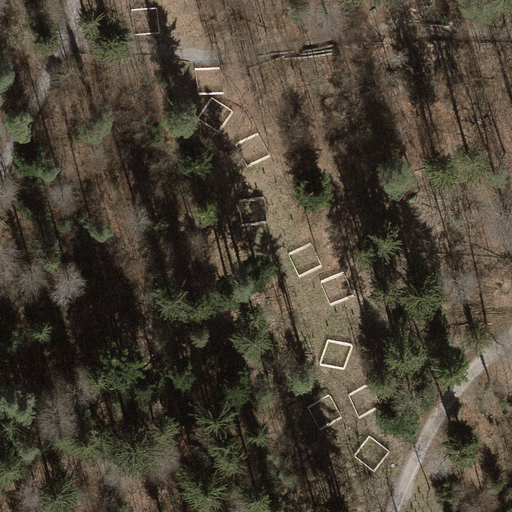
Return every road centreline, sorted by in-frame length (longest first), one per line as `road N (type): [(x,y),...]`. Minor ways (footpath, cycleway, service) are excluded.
road 1 (track): [(390,511),(452,391),(511,334)]
road 2 (track): [(0,169),(61,48),(75,0)]
